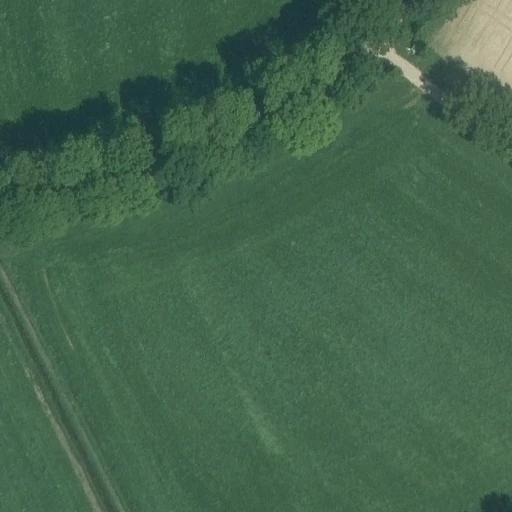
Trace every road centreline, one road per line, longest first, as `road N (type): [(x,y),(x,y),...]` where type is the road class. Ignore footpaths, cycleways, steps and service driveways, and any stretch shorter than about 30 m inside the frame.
road 1 (unclassified): [(0,210),(114,184),(291,116),(414,0)]
road 2 (track): [(374,43),(511,152)]
